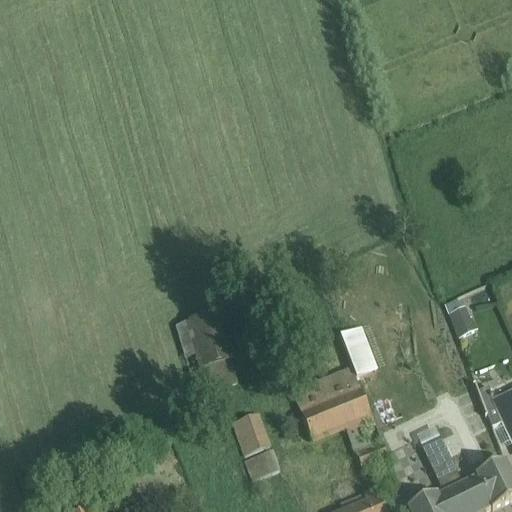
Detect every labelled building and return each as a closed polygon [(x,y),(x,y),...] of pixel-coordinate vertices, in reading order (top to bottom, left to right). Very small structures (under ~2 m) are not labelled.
[(445,309),(458,343),(478,334),(472,321),(470,322),(465,310),(461,312),(457,304),(445,309)] [(458,343),(445,309),(444,307),(413,319),(457,433),(488,421),(478,395),(458,343)] [(219,316),(175,330),(196,401),(238,388),(230,366),(234,365),(219,316)] [(351,372),(356,384),(376,375),(360,333),(339,342),(351,372)] [(356,384),(351,372),(291,397),(312,448),(345,435),(362,476),(389,465),(356,384)] [(478,395),(488,421),(492,432),(502,426),(511,446),(511,394),(494,403),(488,391),(478,395)] [(259,418),(231,427),(243,460),(271,451),(259,418)] [(490,511),(475,481),(471,483),(461,488),(440,442),(421,451),(442,497),(407,511),(490,511)] [(172,452),(110,478),(125,511),(151,511),(173,503),(176,511),(180,511),(196,506),(172,452)] [(273,455),(244,465),(251,486),(280,476),(273,455)] [(475,481),(490,511),(496,511),(511,504),(511,480),(505,466),(480,478),(475,468),(465,472),(471,483),(475,481)] [(341,511),(394,511),(392,505),(382,510),(375,492),(339,507),(341,511)]
